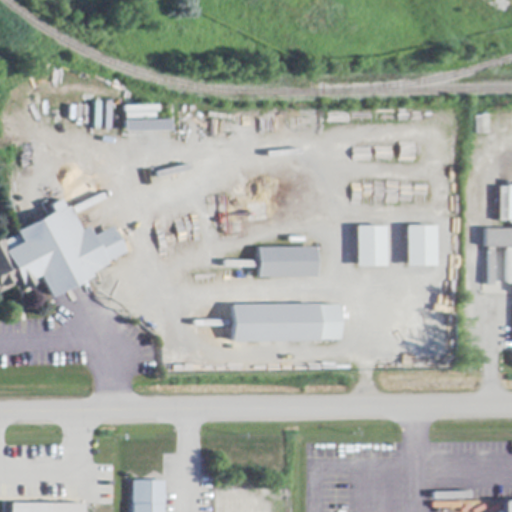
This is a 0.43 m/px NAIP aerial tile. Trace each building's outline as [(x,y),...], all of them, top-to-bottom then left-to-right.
[(169,132),(123,133),(123,121),(169,121),(169,132)] [(86,279),(50,298),(49,299),(42,284),(40,282),(37,277),(31,280),(33,284),(22,290),(20,287),(17,289),(16,289),(14,286),(0,292),(0,241),(3,240),(4,243),(17,236),(15,233),(51,213),(48,207),(60,200),(65,210),(68,208),(81,232),(87,228),(92,238),(111,228),(124,253),(105,263),(107,266),(88,275),(89,278),(86,279)] [(383,227),(384,267),(355,268),(354,227),(383,227)] [(433,227),(434,267),(405,268),(404,227),(433,227)] [(511,247),(484,247),(484,233),(484,230),(511,230),(511,247)] [(315,278),(256,279),(256,249),(314,248),(315,278)] [(337,341),(230,343),(229,307),(315,305),(315,307),(336,306),(337,341)] [(162,482),(162,506),(161,506),(160,511),(130,511),(130,482),(162,482)] [(511,511),(502,511),(502,503),(511,502),(511,511)] [(80,511),(80,503),(8,503),(7,511),(80,511)]
